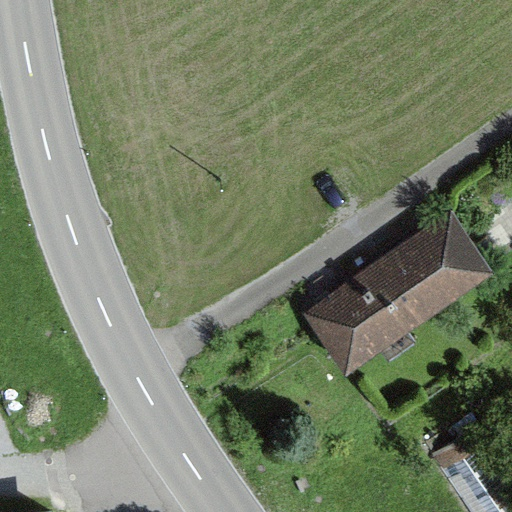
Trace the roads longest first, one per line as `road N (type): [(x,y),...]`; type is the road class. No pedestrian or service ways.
road 1 (tertiary): [(22,0),(71,232),(106,316),(226,511)]
road 2 (track): [(511,120),(141,379)]
road 3 (track): [(0,492),(190,462)]
